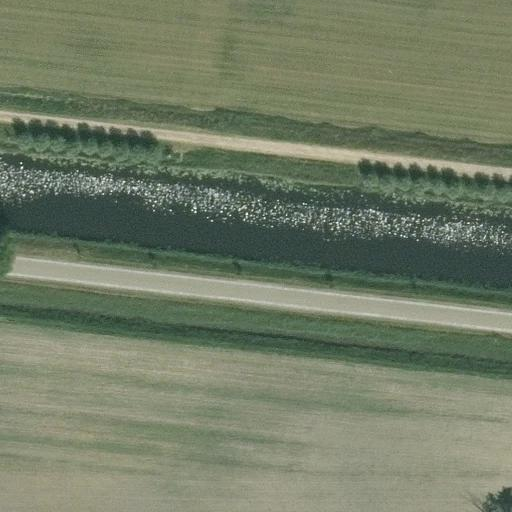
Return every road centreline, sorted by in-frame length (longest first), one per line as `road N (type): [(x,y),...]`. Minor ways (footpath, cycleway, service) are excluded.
road 1 (unclassified): [(511,323),(0,265)]
road 2 (track): [(0,117),(511,175)]
